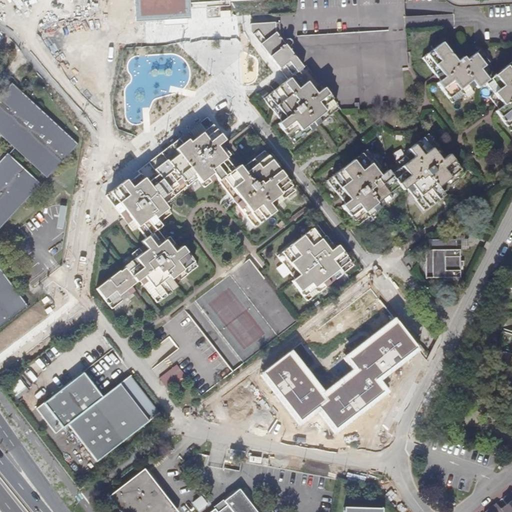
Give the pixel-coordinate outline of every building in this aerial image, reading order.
[(189,4),(188,0),(134,0),(135,4),(136,21),(157,19),(166,19),(187,17),(187,8),(186,4),(189,4)] [(293,144),(316,127),(338,110),(339,109),(305,66),(302,68),(281,40),(280,23),(250,24),(250,33),(287,80),(278,87),(274,82),(269,86),(273,91),(268,95),(264,90),(259,94),(280,122),(277,124),(293,144)] [(422,59),(436,77),(437,79),(439,82),(437,84),(452,104),(475,87),(478,89),(485,84),(493,94),(488,97),(498,109),(495,112),(511,132),(511,131),(511,62),(488,80),(480,70),(485,66),(475,54),(466,61),(463,57),(457,62),(442,43),(422,59)] [(77,145),(11,83),(0,95),(0,135),(46,178),(77,145)] [(206,117),(188,131),(190,134),(185,137),(183,135),(137,171),(139,174),(128,182),(126,180),(105,196),(122,218),(133,232),(137,229),(145,239),(141,242),(143,245),(131,255),(134,259),(124,267),(125,268),(120,272),(119,271),(96,289),(112,310),(135,292),(131,287),(139,281),(158,304),(177,289),(175,286),(198,268),(182,247),(179,249),(169,237),(165,240),(157,230),(162,227),(160,224),(172,215),(164,205),(197,179),(205,189),(217,180),(255,228),(275,212),(273,209),(295,192),(268,156),(258,164),(254,159),(242,169),(240,166),(235,170),(227,159),(231,155),(222,143),(224,141),(206,117)] [(366,150),(331,177),(349,200),(341,206),(357,227),(392,199),(389,195),(399,187),(403,191),(405,189),(423,211),(443,196),(441,193),(464,175),(448,155),(445,157),(427,134),(395,159),(401,167),(390,175),(387,171),(384,173),(366,150)] [(7,153),(0,160),(0,228),(40,184),(7,153)] [(334,248),(317,226),(297,241),(277,257),(294,279),(291,282),(307,302),(353,266),(337,246),(334,248)] [(397,246),(391,240),(371,255),(383,257),(397,246)] [(427,240),(427,250),(456,250),(456,240),(427,240)] [(461,250),(456,250),(427,250),(427,278),(461,278),(461,250)] [(0,325),(26,306),(0,272),(0,325)] [(291,352),(260,375),(298,425),(318,410),(335,432),(389,391),(381,380),(420,351),(394,317),(340,358),(350,370),(321,391),(291,352)] [(176,365),(159,378),(168,389),(184,376),(185,375),(176,365)] [(128,378),(103,397),(86,375),(38,412),(55,434),(67,425),(96,462),(158,414),(152,404),(150,405),(128,378)] [(109,497),(120,511),(175,511),(144,470),(109,497)] [(256,511),(239,490),(223,502),(226,506),(218,511),(215,509),(210,511),(256,511)] [(503,511),(511,511),(511,491),(502,499),(506,504),(501,508),(503,511)] [(214,507),(215,509),(218,511),(226,506),(223,502),(222,501),(214,507)] [(503,511),(501,508),(497,503),(485,511),(503,511)]
